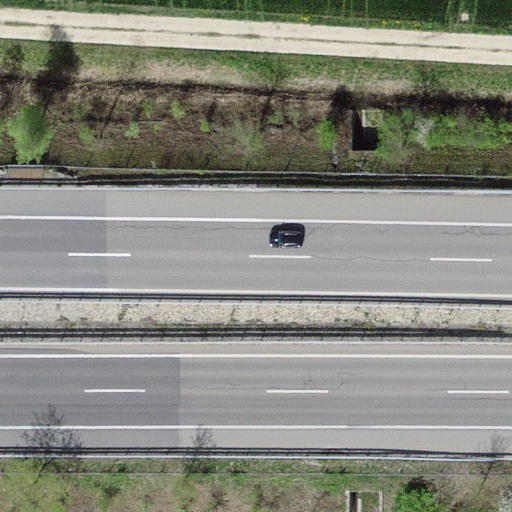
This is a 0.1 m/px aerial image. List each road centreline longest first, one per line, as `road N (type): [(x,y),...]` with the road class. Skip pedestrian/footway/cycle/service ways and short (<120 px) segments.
road 1 (track): [(0,19),(511,59)]
road 2 (motorway): [(511,262),(0,254)]
road 3 (motorway): [(0,393),(511,392)]
